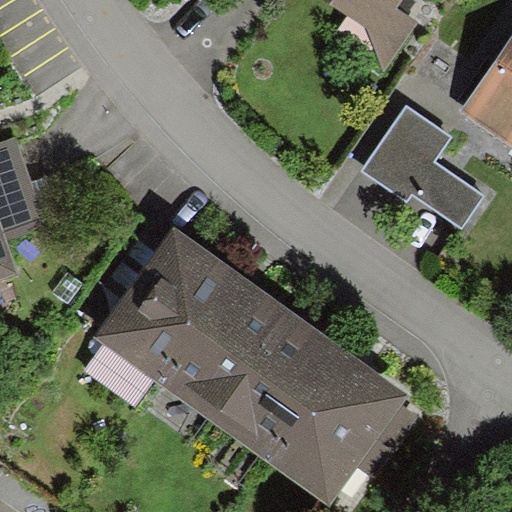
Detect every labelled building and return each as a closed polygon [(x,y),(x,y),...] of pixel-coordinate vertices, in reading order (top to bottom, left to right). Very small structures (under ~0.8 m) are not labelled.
[(332,0),(367,24),(390,69),(422,22),(402,9),(407,0),(332,0)] [(511,30),(458,117),(511,151),(511,30)] [(450,137),(406,107),(362,172),(406,202),(414,192),(462,225),(482,196),(432,162),(450,137)] [(0,288),(18,282),(0,229),(0,288)] [(93,344),(326,511),(331,511),(410,404),(173,233),(93,344)]
